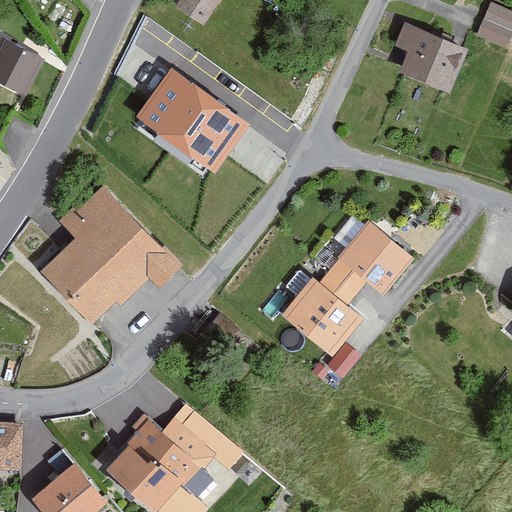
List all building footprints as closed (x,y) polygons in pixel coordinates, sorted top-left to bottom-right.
[(222,0),(184,0),(179,10),(208,26),(222,0)] [(511,29),(511,13),(493,4),(480,33),(505,45),(511,29)] [(465,49),(403,24),(393,48),(407,54),(400,73),(447,93),(465,49)] [(41,52),(0,35),(0,80),(25,90),(41,52)] [(250,125),(172,69),(137,118),(215,173),(250,125)] [(74,239),(42,268),(108,341),(183,274),(102,183),(59,222),(74,239)] [(369,221),(339,256),(340,258),(368,281),(384,294),(414,258),(369,221)] [(368,281),(340,258),(320,283),(347,306),(368,281)] [(313,277),(283,313),(334,355),(364,319),(347,306),(320,283),(313,277)] [(144,415),(101,464),(156,511),(165,511),(222,448),(181,412),(163,432),(144,415)] [(19,425),(0,423),(0,471),(16,473),(19,425)] [(76,463),(32,495),(44,511),(92,511),(105,502),(76,463)]
